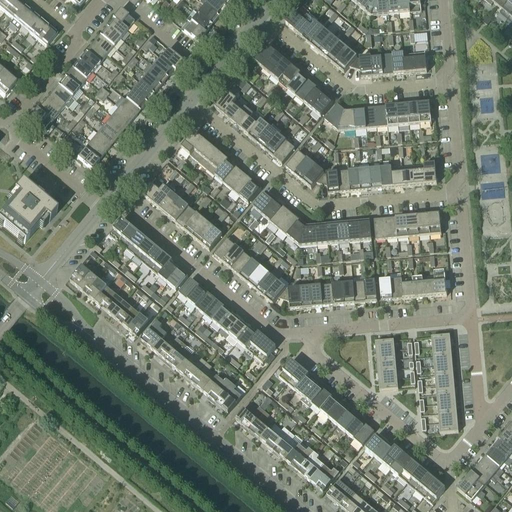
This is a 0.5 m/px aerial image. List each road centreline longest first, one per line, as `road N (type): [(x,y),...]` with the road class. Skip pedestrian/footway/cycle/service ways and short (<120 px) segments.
road 1 (residential): [(460,194),(313,206),(190,102)]
road 2 (tertiary): [(300,511),(86,334)]
road 3 (residential): [(111,197),(275,336),(307,334)]
road 4 (residential): [(449,85),(357,93),(260,17)]
road 5 (unclassified): [(448,464),(310,351),(307,334)]
road 6 (residential): [(307,334),(471,320)]
road 7 (residential): [(471,320),(460,194)]
road 8 (residential): [(111,197),(190,102)]
road 9 (residential): [(101,208),(8,131)]
road 10 (residential): [(212,77),(119,0)]
